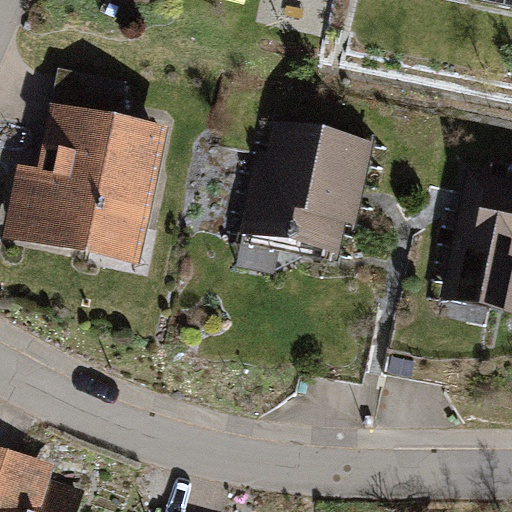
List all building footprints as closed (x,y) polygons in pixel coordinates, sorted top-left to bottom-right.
[(511,0),(437,0),(511,14),(511,0)] [(123,84),(53,71),(33,171),(16,168),(1,244),(137,271),(164,132),(115,122),(123,84)] [(371,144),(272,125),(267,154),(247,150),(231,234),(254,238),(336,253),(341,225),(356,228),(371,144)] [(511,179),(465,170),(437,302),(511,317),(511,179)] [(49,468),(0,452),(0,511),(72,511),(79,491),(45,480),(49,468)]
